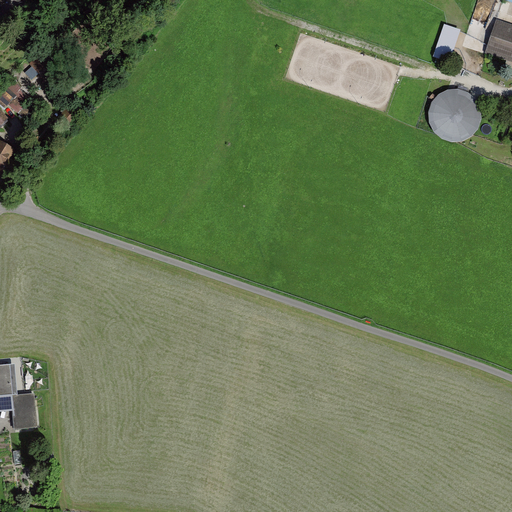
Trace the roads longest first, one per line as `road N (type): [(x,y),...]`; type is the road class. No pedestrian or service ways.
road 1 (unclassified): [(0,205),(511,379)]
road 2 (track): [(511,96),(267,13),(250,0)]
